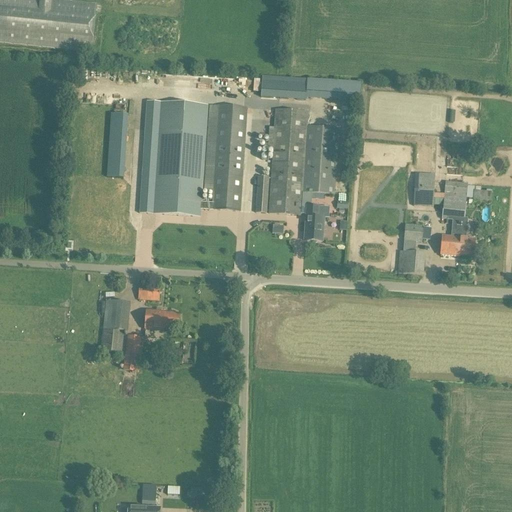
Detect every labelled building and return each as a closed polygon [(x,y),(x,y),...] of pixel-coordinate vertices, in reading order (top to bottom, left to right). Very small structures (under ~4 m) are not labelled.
[(0,0),(0,43),(93,53),(97,4),(41,0),(0,0)] [(139,80),(137,88),(144,89),(146,81),(139,80)] [(261,83),(260,99),(305,101),(305,85),(261,83)] [(325,84),(308,84),(308,102),(325,102),(325,84)] [(147,103),(140,214),(200,218),(201,210),(240,213),(246,109),(218,107),(209,107),(204,193),(213,193),(212,204),(201,203),(207,107),(147,103)] [(275,111),(269,215),(301,217),(301,209),(306,209),(306,207),(310,207),(311,194),(334,196),(338,129),(306,127),(307,113),(275,111)] [(415,174),(413,207),(433,208),(434,175),(415,174)] [(258,178),(255,214),(266,214),(269,179),(258,178)] [(442,237),(441,256),(459,257),(459,256),(473,257),(475,241),(464,240),(465,234),(466,234),(467,220),(464,219),(467,184),(445,183),(441,221),(453,222),(452,235),(460,235),(460,238),(442,237)] [(306,209),(304,242),(322,243),(324,219),(329,219),(329,208),(310,207),(306,207),(306,209)] [(405,225),(404,243),(422,244),(423,226),(405,225)] [(424,231),(424,246),(436,246),(436,231),(424,231)] [(400,252),(398,275),(423,277),(425,255),(400,252)] [(138,286),(137,301),(159,302),(160,287),(138,286)] [(102,332),(100,353),(121,355),(123,339),(123,334),(126,334),(129,304),(106,302),(103,332),(102,332)] [(146,311),(144,330),(163,332),(163,331),(177,332),(179,315),(165,314),(165,312),(146,311)] [(125,347),(123,372),(139,374),(141,348),(139,348),(140,339),(127,337),(125,347)] [(142,491),(142,504),(154,505),(154,491),(142,491)]
